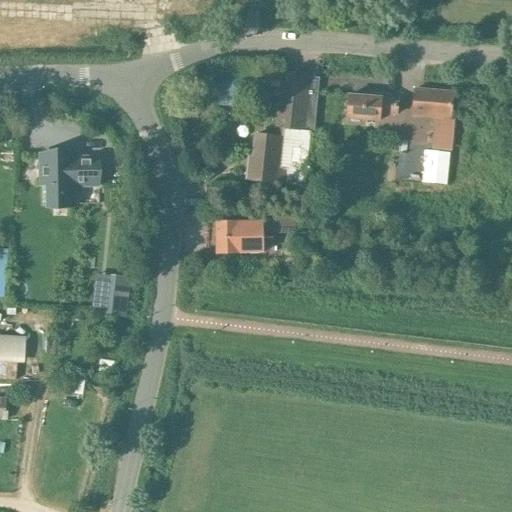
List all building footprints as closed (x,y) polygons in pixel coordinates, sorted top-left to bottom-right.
[(309,77),(309,75),(281,72),(280,87),(266,86),(263,113),(277,115),(275,129),(278,129),(277,137),(255,135),(252,167),(248,166),(246,180),(305,186),(311,132),(313,133),(319,78),(309,77)] [(453,93),(415,89),(412,116),(451,119),(451,117),(481,118),(483,94),(453,93)] [(397,100),(348,96),(346,118),(378,121),(379,113),(396,115),(397,100)] [(75,154),(40,155),(40,187),(41,207),(75,206),(75,187),(98,186),(97,158),(75,158),(75,154)] [(273,212),(244,213),(244,223),(215,223),(215,254),(262,253),(261,236),(273,236),(273,212)] [(0,354),(17,356),(17,361),(24,361),(25,341),(0,339),(0,354)] [(0,379),(16,380),(17,361),(17,356),(0,354),(0,379)]
